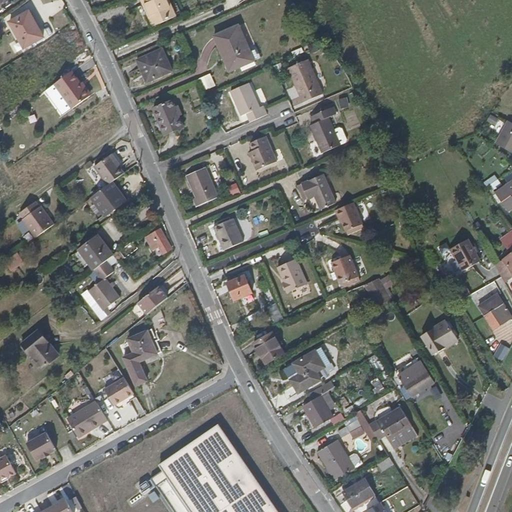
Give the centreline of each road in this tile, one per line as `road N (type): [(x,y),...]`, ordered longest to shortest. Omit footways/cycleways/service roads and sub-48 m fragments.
road 1 (residential): [(240,372),(0,507)]
road 2 (residential): [(154,171),(240,372)]
road 3 (residential): [(71,0),(154,171)]
road 4 (residential): [(240,372),(326,511)]
road 5 (unknown): [(179,230),(315,169)]
road 6 (residential): [(154,171),(280,117)]
road 7 (unknown): [(282,446),(167,511)]
